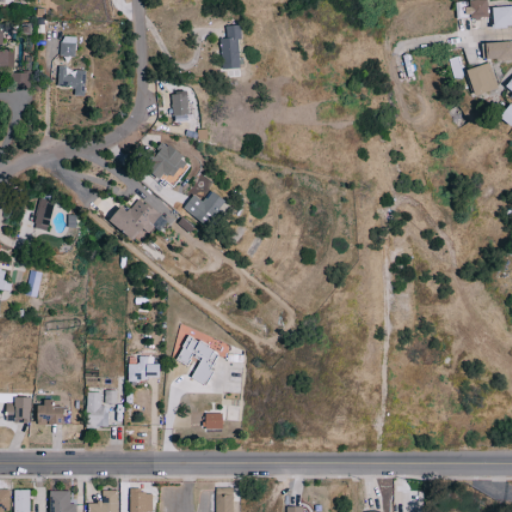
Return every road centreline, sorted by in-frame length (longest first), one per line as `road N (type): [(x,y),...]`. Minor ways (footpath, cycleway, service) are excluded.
road 1 (tertiary): [(0,464),(511,464)]
road 2 (residential): [(0,180),(24,163),(86,155),(129,134),(146,102),(141,0)]
